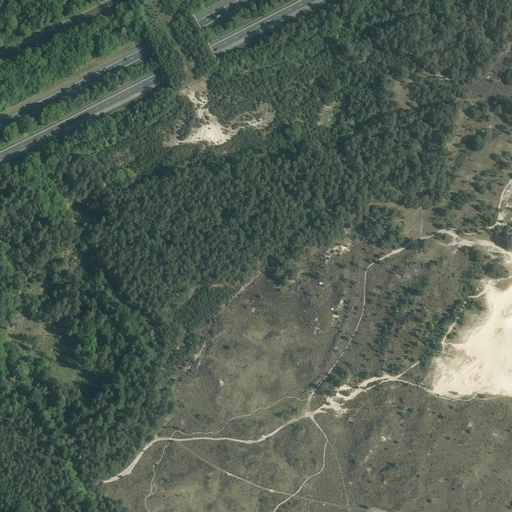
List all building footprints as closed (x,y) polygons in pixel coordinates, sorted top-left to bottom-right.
[(130,8),(131,7),(126,0),(125,0),(128,4),(116,10),(116,11),(128,5),(130,8)] [(204,33),(213,28),(212,28),(205,32),(200,23),(195,16),(194,14),(202,10),(202,9),(199,11),(193,14),(204,33)] [(222,60),(229,57),(228,56),(221,60),(219,56),(215,50),(211,42),(218,38),(218,37),(209,42),(221,61),(222,60)] [(144,64),(154,59),(144,39),(141,40),(137,42),(135,43),(136,44),(143,40),(144,43),(148,51),(150,55),(152,59),(144,63),(144,64)] [(150,73),(151,74),(158,70),(159,71),(163,77),(165,82),(168,87),(163,90),(163,91),(169,88),(170,87),(158,68),(150,73)] [(171,354),(174,359),(181,355),(178,350),(171,354)] [(467,439),(473,434),(470,430),(464,435),(467,439)]
